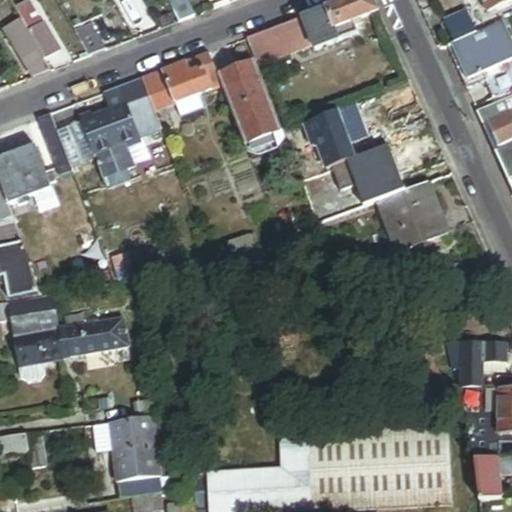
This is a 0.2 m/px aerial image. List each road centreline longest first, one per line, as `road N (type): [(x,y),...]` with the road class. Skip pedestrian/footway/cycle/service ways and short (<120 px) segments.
road 1 (residential): [(305,0),(0,117)]
road 2 (residential): [(511,258),(393,0)]
